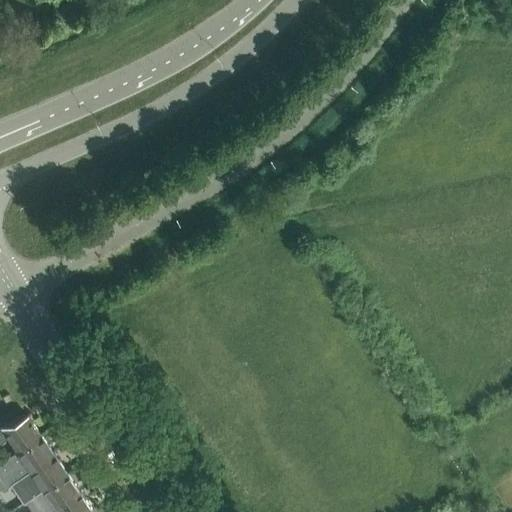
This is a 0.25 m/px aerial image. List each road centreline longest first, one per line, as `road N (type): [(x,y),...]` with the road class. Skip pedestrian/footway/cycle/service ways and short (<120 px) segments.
road 1 (unclassified): [(11,288),(267,158),(376,57),(414,0)]
road 2 (unclassified): [(0,179),(143,119),(227,64),(300,0)]
road 3 (unclassified): [(255,0),(161,65),(0,135)]
road 4 (unclassified): [(11,288),(165,511)]
